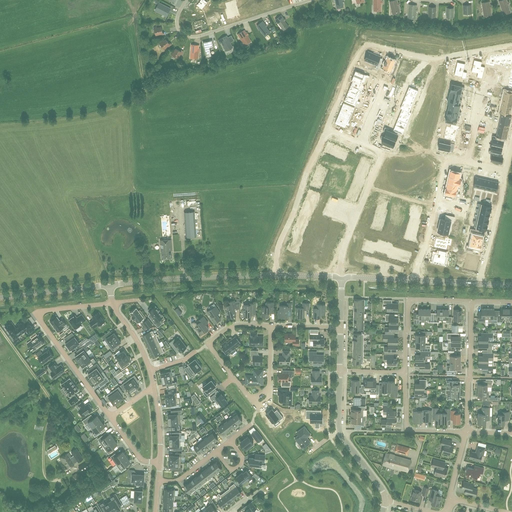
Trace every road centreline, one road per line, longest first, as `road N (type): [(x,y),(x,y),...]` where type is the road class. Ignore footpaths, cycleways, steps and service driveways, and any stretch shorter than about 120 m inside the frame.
road 1 (residential): [(277,275),(277,253),(363,42),(434,56),(511,45)]
road 2 (residential): [(271,325),(269,401),(259,408),(208,345),(234,324)]
road 3 (residential): [(110,418),(39,315),(112,303)]
road 4 (unknown): [(326,131),(383,154),(356,214),(341,279)]
road 5 (residential): [(505,169),(448,156),(413,280)]
road 6 (tertiary): [(110,287),(277,275)]
road 7 (residential): [(407,372),(407,300),(471,301)]
road 8 (residential): [(467,432),(471,301)]
road 9 (residential): [(467,432),(406,431),(407,372)]
